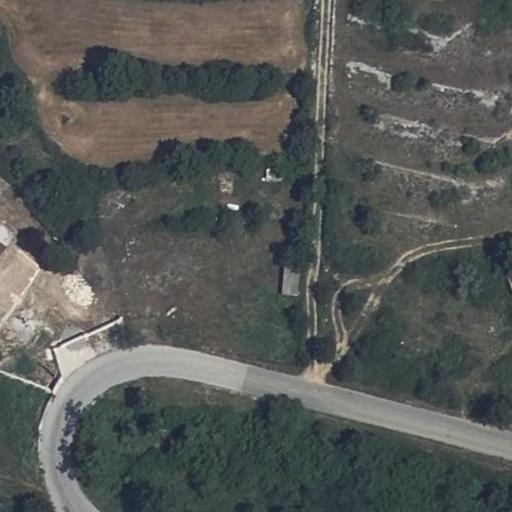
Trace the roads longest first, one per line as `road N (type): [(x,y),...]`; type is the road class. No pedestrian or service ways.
road 1 (secondary): [(77,511),(61,485),(59,422),(77,388),(134,362),(191,365),(511,445)]
road 2 (track): [(305,392),(326,0)]
road 3 (track): [(511,231),(421,248),(305,392)]
